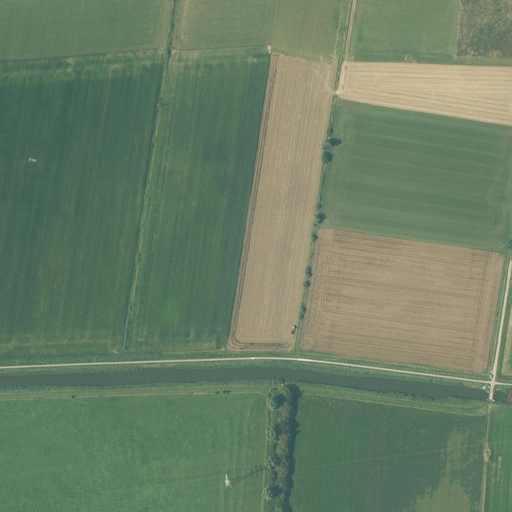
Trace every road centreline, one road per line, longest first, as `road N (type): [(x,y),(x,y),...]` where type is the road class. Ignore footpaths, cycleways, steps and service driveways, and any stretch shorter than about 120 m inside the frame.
road 1 (motorway): [(511,5),(0,27)]
road 2 (motorway): [(0,40),(511,18)]
road 3 (unclassified): [(0,70),(511,53)]
road 4 (unclassified): [(491,407),(511,257)]
